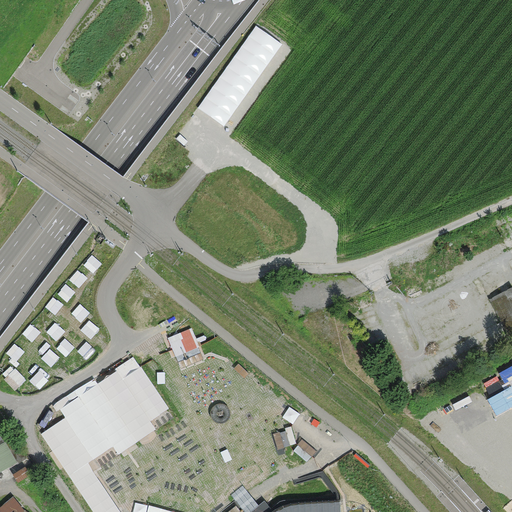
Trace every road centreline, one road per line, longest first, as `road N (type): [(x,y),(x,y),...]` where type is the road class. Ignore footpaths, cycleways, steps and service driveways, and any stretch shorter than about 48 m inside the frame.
road 1 (secondary): [(0,314),(234,5)]
road 2 (unclassified): [(161,220),(217,266),(249,276),(364,263),(511,202)]
road 3 (secondary): [(201,0),(0,266)]
road 4 (unclassified): [(83,511),(15,413),(130,345)]
road 5 (unclassified): [(161,220),(104,300),(130,345)]
road 6 (unclassified): [(49,137),(161,220)]
